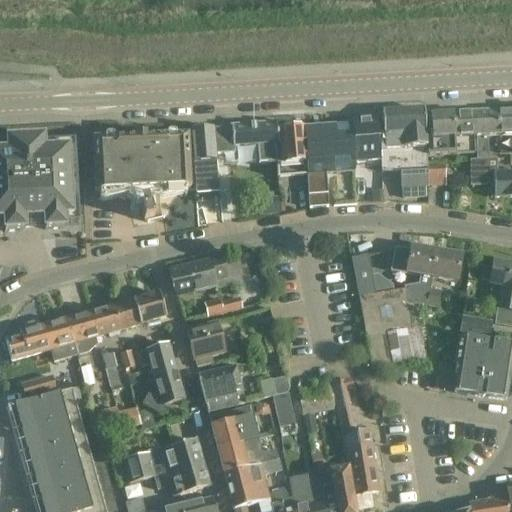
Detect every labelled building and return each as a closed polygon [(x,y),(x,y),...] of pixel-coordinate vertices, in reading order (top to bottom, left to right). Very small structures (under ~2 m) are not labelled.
[(381,163),(381,173),(400,173),(401,190),(427,188),(426,169),(426,156),(427,156),(426,134),(424,134),(424,112),(381,114),(382,135),(379,135),(381,163)] [(511,112),(496,113),(497,138),(511,138),(511,144),(511,112)] [(476,151),(477,161),(488,160),(488,139),(497,138),(496,113),(474,114),(476,147),(476,151)] [(474,114),(452,115),(454,155),(455,155),(455,148),(476,147),(474,114)] [(431,133),(426,134),(427,156),(446,155),(454,155),(452,115),(430,116),(431,133)] [(355,165),(381,163),(379,135),(377,135),(376,120),(351,121),(355,165)] [(240,168),(240,165),(275,164),(274,152),(279,151),(276,131),(276,125),(231,129),(231,130),(213,131),(216,170),(240,168)] [(325,127),(303,129),(306,176),(308,197),(310,197),(310,207),(325,206),(324,196),(327,196),(325,175),(329,175),(342,174),(355,173),(353,155),(351,125),(325,127)] [(206,131),(204,129),(191,130),(193,165),(195,195),(218,193),(216,170),(213,131),(213,130),(206,131)] [(279,151),(274,152),(275,164),(276,174),(276,179),(289,178),(301,177),(306,176),(303,129),(298,130),(276,131),(279,151)] [(93,140),(95,194),(95,195),(138,193),(142,209),(140,209),(143,222),(153,220),(151,211),(159,209),(158,192),(190,191),(187,136),(93,140)] [(0,146),(0,230),(4,230),(4,233),(22,232),(22,229),(25,229),(25,226),(41,226),(42,228),(44,228),(44,231),(63,230),(63,227),(78,226),(74,142),(42,144),(42,140),(7,142),(8,146),(0,146)] [(470,161),(470,167),(470,187),(485,187),(485,181),(490,181),(490,199),(494,199),(511,198),(511,173),(497,174),(497,161),(489,161),(488,160),(477,161),(470,161)] [(445,187),(444,168),(426,169),(427,188),(445,187)] [(371,192),(371,203),(382,202),(381,192),(371,192)] [(278,198),(257,200),(259,217),(280,215),(278,198)] [(411,249),(407,268),(406,275),(429,279),(434,253),(411,249)] [(461,257),(434,253),(429,279),(456,284),(461,257)] [(414,302),(407,303),(405,291),(391,293),(384,254),(351,260),(371,371),(425,361),(414,306),(424,307),(427,292),(416,290),(414,302)] [(169,273),(176,298),(216,288),(215,285),(226,282),(221,261),(169,273)] [(497,263),(493,263),(491,271),(483,269),(481,281),(489,283),(489,285),(502,287),(495,326),(511,328),(511,266),(506,265),(506,263),(497,261),(497,263)] [(259,275),(251,277),(253,285),(261,283),(259,275)] [(424,307),(414,306),(415,314),(422,315),(434,317),(435,309),(438,294),(427,292),(424,307)] [(158,295),(133,302),(140,327),(165,320),(158,295)] [(220,302),(215,303),(204,306),(208,318),(241,310),(238,300),(219,305),(219,303),(220,303),(220,302)] [(133,302),(89,314),(97,339),(108,336),(109,338),(119,335),(118,333),(140,327),(133,302)] [(95,339),(97,339),(89,314),(66,321),(73,345),(74,345),(77,358),(87,354),(97,346),(95,339)] [(462,318),(459,334),(490,339),(493,323),(462,318)] [(54,365),(77,358),(74,345),(73,345),(66,321),(43,327),(50,352),(54,365)] [(224,354),(217,325),(186,333),(193,362),(224,354)] [(50,352),(43,327),(20,333),(23,344),(11,347),(14,360),(26,357),(26,359),(46,354),(50,352)] [(275,336),(263,338),(266,351),(277,348),(275,336)] [(511,345),(458,337),(455,359),(454,366),(458,366),(454,393),(505,401),(509,374),(511,374),(511,345)] [(168,346),(146,352),(137,355),(141,368),(149,366),(154,380),(175,374),(168,346)] [(134,367),(131,357),(130,353),(120,356),(125,370),(134,367)] [(115,370),(116,370),(117,369),(113,355),(102,358),(106,372),(111,393),(121,390),(115,370)] [(245,405),(241,389),(235,368),(197,377),(207,414),(226,409),(245,405)] [(183,401),(175,374),(154,380),(157,393),(148,396),(142,406),(157,414),(165,412),(163,407),(183,401)] [(24,401),(56,392),(52,377),(21,386),(22,391),(24,401)] [(272,381),(259,384),(263,400),(273,398),(276,397),(290,394),(286,378),(272,382),(272,381)] [(345,383),(330,386),(342,437),(343,436),(350,478),(353,498),(355,511),(361,511),(373,510),(370,495),(378,493),(371,448),(369,431),(362,432),(355,434),(346,391),(345,383)] [(303,417),(335,410),(329,385),(298,392),(303,417)] [(117,511),(114,502),(101,453),(89,457),(71,392),(6,410),(34,511),(117,511)] [(289,396),(273,400),(277,417),(293,414),(289,396)] [(263,405),(254,407),(256,416),(260,419),(270,416),(268,408),(263,405)] [(100,416),(91,418),(95,437),(121,430),(140,426),(136,410),(117,415),(116,408),(115,408),(99,412),(100,416)] [(217,452),(258,441),(251,417),(249,408),(209,419),(217,452)] [(137,414),(142,432),(155,428),(151,417),(144,412),(137,414)] [(304,417),(307,437),(316,435),(313,415),(304,417)] [(259,466),(264,465),(263,462),(278,459),(276,452),(262,456),(258,441),(217,452),(224,477),(259,466)] [(148,455),(121,462),(128,487),(143,482),(153,480),(202,465),(195,442),(186,445),(176,448),(159,453),(159,450),(147,453),(148,455)] [(320,456),(312,458),(315,471),(322,470),(320,456)] [(263,462),(264,465),(270,463),(272,471),(280,469),(278,459),(263,462)] [(202,465),(153,480),(157,492),(170,488),(173,499),(209,489),(202,465)] [(269,501),(267,495),(259,466),(224,477),(233,511),(246,511),(245,508),(269,501)] [(323,475),(315,476),(321,491),(324,503),(334,501),(335,511),(354,511),(352,501),(346,470),(323,475)] [(289,489),(280,492),(282,499),(279,499),(280,504),(282,503),(283,511),(294,511),(291,497),(289,489)] [(294,511),(335,511),(334,501),(324,503),(321,491),(291,497),(294,511)] [(267,495),(269,501),(271,511),(283,511),(282,503),(280,504),(279,499),(282,499),(280,492),(267,495)] [(507,511),(505,494),(489,497),(490,502),(468,506),(468,511),(507,511)] [(215,511),(212,500),(162,511),(215,511)] [(126,505),(127,511),(161,511),(160,506),(144,510),(142,501),(126,505)]
